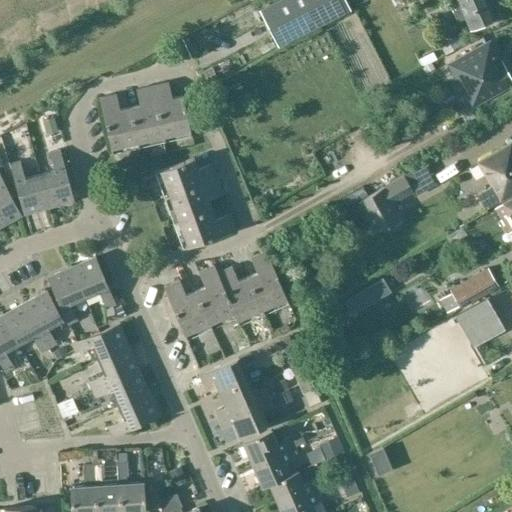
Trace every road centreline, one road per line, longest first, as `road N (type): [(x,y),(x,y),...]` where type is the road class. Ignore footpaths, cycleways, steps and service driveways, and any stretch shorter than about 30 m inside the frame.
road 1 (residential): [(127,288),(254,233),(211,131),(170,69),(99,91),(74,117),(96,226)]
road 2 (residential): [(221,511),(127,288)]
road 3 (unknown): [(184,423),(121,439),(33,443),(15,431),(0,387)]
